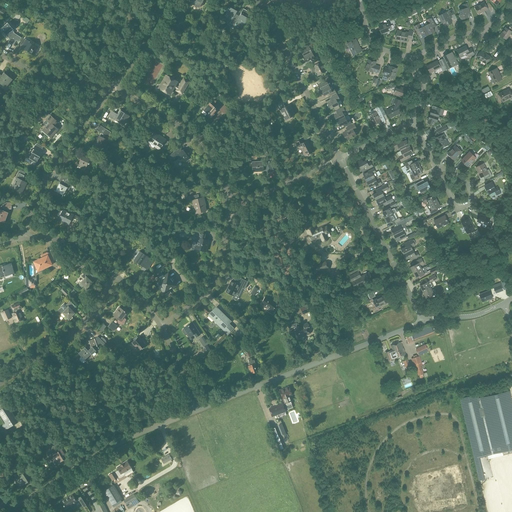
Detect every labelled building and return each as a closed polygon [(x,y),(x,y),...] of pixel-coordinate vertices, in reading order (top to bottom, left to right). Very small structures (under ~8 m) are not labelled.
[(479,4),(475,7),(479,14),(484,11),(488,9),(484,2),(480,5),(479,4)] [(460,10),(461,18),(462,18),(462,19),(468,17),(466,11),(469,10),(467,3),(462,5),(463,9),(460,10)] [(229,8),(224,16),(244,27),(248,19),(241,14),(239,17),(235,15),(237,12),(229,8)] [(452,9),(446,12),(439,16),(442,23),(445,22),(447,25),(452,23),(450,19),(453,17),(452,15),(454,14),(452,9)] [(425,26),(429,34),(435,31),(433,27),(436,26),(432,17),(426,20),(428,24),(425,26)] [(382,33),(389,31),(389,30),(391,29),(389,22),(379,26),(382,33)] [(8,23),(1,29),(10,39),(8,42),(13,45),(16,41),(19,42),(21,38),(14,33),(12,31),(13,30),(8,23)] [(429,34),(425,26),(422,27),(419,23),(414,26),(417,33),(420,31),(423,37),(429,34)] [(506,28),(500,35),(506,39),(511,32),(506,28)] [(412,38),(413,31),(409,31),(409,33),(397,30),(396,39),(407,41),(408,37),(412,38)] [(26,40),(22,46),(25,48),(25,49),(34,55),(36,52),(38,48),(29,43),(30,42),(26,40)] [(356,40),(348,43),(354,54),(361,50),(356,40)] [(304,57),(312,52),(310,49),(312,47),(310,43),(304,46),(305,49),(301,51),(304,57)] [(468,50),(466,46),(457,50),(461,57),(467,54),(469,57),(475,54),(472,48),(468,50)] [(490,57),(481,51),(477,57),(486,64),(490,57)] [(313,56),(312,52),(304,57),(306,62),(311,60),(312,62),(318,59),(316,55),(313,56)] [(458,64),(452,53),(444,57),(450,68),(458,64)] [(376,62),(368,59),(365,70),(373,72),(373,71),(378,72),(380,67),(375,65),(376,62)] [(441,67),(438,61),(433,63),(427,66),(430,73),(441,67)] [(321,62),(309,68),(311,72),(314,70),(317,76),(326,71),(321,62)] [(385,68),(382,80),(386,81),(388,76),(394,78),(397,68),(390,66),(389,69),(385,68)] [(491,75),(488,76),(490,80),(492,79),(494,82),(501,79),(496,69),(489,73),(491,75)] [(0,82),(6,87),(12,79),(9,76),(8,77),(4,74),(2,76),(0,74),(0,82)] [(173,87),(177,89),(178,87),(175,85),(177,81),(167,76),(159,89),(169,95),(173,87)] [(319,86),(318,86),(320,90),(320,89),(321,90),(329,86),(332,84),(333,84),(332,81),(330,81),(328,77),(321,81),(322,83),(318,85),(319,86)] [(183,78),(178,87),(185,91),(190,81),(183,78)] [(321,91),(321,92),(322,95),(323,95),(324,96),(328,93),(330,96),(336,93),(335,91),(336,91),(332,84),(329,86),(321,90),(321,91)] [(397,88),(395,94),(406,98),(409,90),(404,88),(404,87),(397,88)] [(511,95),(509,89),(499,94),(503,101),(511,96),(511,95)] [(340,108),(338,105),(337,102),(340,100),(337,95),(331,97),(333,100),(327,103),(330,109),(333,107),(335,110),(340,108)] [(396,106),(387,110),(391,118),(397,114),(402,111),(400,107),(402,101),(395,99),(394,104),(395,104),(396,106)] [(294,115),(290,106),(286,108),(283,102),(277,106),(280,111),(281,110),(285,119),(294,115)] [(209,103),(203,111),(208,114),(211,116),(217,109),(209,103)] [(52,110),(44,104),(41,108),(44,110),(49,114),(52,110)] [(223,104),(219,109),(225,114),(229,109),(223,104)] [(385,120),(378,106),(375,108),(377,111),(372,114),(373,117),(370,119),(374,125),(382,121),(382,122),(385,120)] [(337,114),(334,116),(337,121),(345,117),(347,115),(345,112),(343,108),(336,111),(337,114)] [(432,109),(430,114),(439,117),(440,114),(442,115),(444,109),(439,108),(438,110),(432,109)] [(112,112),(109,117),(115,121),(116,120),(124,124),(128,116),(125,113),(125,114),(120,112),(118,115),(112,112)] [(430,114),(428,120),(429,120),(428,123),(436,126),(439,117),(430,114)] [(44,125),(46,127),(43,130),(50,137),(57,130),(55,127),(59,122),(50,115),(46,120),(48,121),(44,125)] [(345,117),(337,121),(339,126),(343,125),(344,127),(351,124),(350,120),(350,119),(350,118),(349,117),(349,116),(348,116),(345,117)] [(349,130),(343,133),(346,140),(356,136),(353,131),(356,129),(354,124),(347,127),(349,130)] [(111,133),(106,129),(100,125),(96,130),(101,133),(96,146),(104,149),(107,141),(111,133)] [(441,127),(436,129),(438,134),(446,130),(444,125),(441,127)] [(155,147),(159,150),(166,140),(161,137),(161,138),(154,133),(148,141),(155,146),(155,147)] [(441,148),(448,144),(443,134),(436,138),(441,148)] [(302,139),(296,142),(298,148),(300,147),(305,156),(312,152),(308,145),(309,145),(307,141),(304,143),(302,139)] [(401,151),(410,146),(407,140),(403,142),(402,139),(393,143),(396,148),(399,146),(401,151)] [(454,159),(461,151),(455,145),(448,153),(454,159)] [(28,155),(25,160),(31,164),(32,161),(36,163),(41,153),(40,153),(42,150),(35,146),(33,149),(34,150),(30,157),(28,155)] [(410,146),(401,151),(403,155),(399,157),(401,162),(411,157),(409,154),(413,152),(410,146)] [(173,163),(179,158),(183,164),(186,162),(190,159),(183,150),(182,151),(180,148),(173,153),(168,157),(171,160),(173,163)] [(476,158),(470,152),(462,160),(468,166),(476,158)] [(82,156),(78,166),(81,168),(85,170),(89,160),(90,160),(92,157),(85,154),(83,157),(82,156)] [(362,159),(357,162),(361,169),(366,167),(367,170),(373,166),(371,162),(368,163),(366,160),(363,161),(362,159)] [(405,165),(404,166),(406,170),(408,173),(410,172),(412,171),(416,169),(420,167),(419,164),(417,161),(413,163),(412,160),(410,161),(405,164),(405,165)] [(270,164),(265,166),(262,167),(262,162),(253,163),(253,172),(267,170),(268,173),(273,170),(270,164)] [(489,169),(487,170),(484,163),(477,167),(480,173),(479,173),(481,178),(483,176),(485,179),(492,175),(489,169)] [(410,172),(409,172),(410,175),(412,178),(413,181),(419,178),(417,175),(423,172),(420,167),(416,169),(412,171),(410,172)] [(364,176),(365,177),(364,177),(366,181),(367,180),(367,181),(375,177),(378,176),(374,168),(368,171),(369,174),(364,176)] [(26,183),(22,181),(24,176),(19,173),(16,178),(17,179),(12,188),(21,192),(26,183)] [(377,181),(375,177),(367,181),(370,187),(375,184),(376,187),(382,184),(380,179),(377,181)] [(59,183),(55,191),(63,195),(67,188),(68,188),(71,183),(66,180),(63,185),(59,183)] [(417,189),(420,188),(422,192),(431,187),(427,181),(425,183),(423,180),(415,184),(416,187),(417,189)] [(492,182),(485,186),(489,194),(490,194),(492,197),(496,195),(501,193),(497,186),(495,187),(492,182)] [(389,189),(387,184),(376,190),(377,193),(373,194),(374,195),(373,196),(375,199),(376,199),(376,200),(384,196),(382,192),(389,189)] [(188,198),(186,189),(180,191),(182,199),(188,198)] [(414,200),(409,192),(404,195),(408,203),(414,200)] [(198,194),(190,197),(191,200),(193,200),(196,214),(206,211),(204,204),(205,204),(203,197),(199,198),(198,194)] [(425,196),(422,198),(423,200),(425,203),(426,202),(426,203),(426,204),(426,205),(427,205),(429,205),(431,204),(433,202),(435,201),(437,200),(436,198),(435,195),(432,196),(429,198),(428,196),(427,195),(425,196)] [(384,196),(376,200),(379,205),(384,203),(385,205),(394,201),(391,196),(386,198),(384,196)] [(427,205),(427,206),(428,208),(428,209),(429,209),(430,211),(431,214),(434,212),(437,211),(436,208),(438,207),(440,206),(439,203),(437,200),(435,201),(433,202),(431,204),(429,205),(427,205)] [(0,220),(4,222),(9,209),(11,209),(11,203),(4,203),(4,209),(3,212),(0,210),(0,220)] [(385,218),(396,212),(394,208),(391,210),(390,208),(382,212),(385,218)] [(61,215),(59,220),(64,222),(68,224),(70,221),(73,223),(76,224),(79,218),(76,217),(73,215),(64,211),(61,215)] [(396,212),(385,218),(386,219),(385,220),(386,223),(387,223),(388,222),(388,223),(394,220),(395,224),(396,223),(401,221),(400,219),(399,217),(396,212)] [(480,214),(478,221),(487,225),(487,227),(491,228),(493,223),(489,221),(490,218),(480,214)] [(439,228),(448,223),(447,220),(445,215),(434,221),(436,224),(437,224),(439,228)] [(406,225),(406,223),(404,219),(401,221),(396,223),(398,226),(391,229),(394,235),(406,230),(405,229),(407,228),(406,225)] [(462,223),(467,233),(475,230),(469,219),(462,223)] [(306,228),(309,235),(308,235),(311,240),(320,236),(322,241),(323,241),(324,242),(325,241),(326,241),(326,240),(327,240),(327,239),(325,234),(329,233),(327,227),(324,228),(323,227),(314,231),(311,226),(306,228)] [(407,232),(406,230),(394,235),(398,241),(406,237),(404,233),(407,232)] [(197,239),(198,239),(196,249),(206,251),(208,241),(204,240),(205,234),(199,233),(197,239)] [(413,240),(412,240),(412,239),(405,243),(407,246),(401,249),(404,254),(413,249),(411,247),(415,245),(416,244),(416,243),(415,240),(413,240)] [(413,249),(404,254),(407,259),(412,257),(413,259),(420,256),(417,252),(415,253),(413,249)] [(38,270),(46,266),(53,263),(54,260),(52,254),(48,253),(43,255),(44,258),(35,262),(38,270)] [(140,253),(134,261),(137,263),(138,262),(142,265),(144,262),(150,266),(154,261),(148,256),(147,257),(140,253)] [(422,268),(420,265),(424,263),(421,258),(415,261),(416,264),(411,267),(414,273),(422,268)] [(2,265),(0,265),(0,277),(0,278),(5,276),(5,274),(14,271),(11,263),(2,266),(2,265)] [(324,270),(325,270),(322,263),(312,267),(315,273),(317,272),(319,277),(326,274),(324,270)] [(425,267),(422,268),(414,273),(416,277),(416,278),(425,274),(427,272),(426,270),(426,268),(425,267)] [(84,279),(80,283),(86,289),(93,283),(90,280),(93,276),(85,269),(82,272),(83,274),(81,276),(84,279)] [(353,281),(356,280),(360,286),(372,280),(368,273),(360,277),(358,272),(350,276),(353,281)] [(168,275),(157,282),(165,293),(175,285),(168,275)] [(423,284),(420,286),(423,292),(431,288),(434,286),(431,282),(437,279),(435,275),(429,278),(430,281),(429,281),(427,278),(421,281),(423,284)] [(228,287),(226,292),(234,296),(236,292),(239,294),(242,288),(245,289),(248,282),(238,277),(235,283),(233,282),(231,281),(231,282),(229,285),(230,286),(229,288),(228,287)] [(27,287),(19,292),(21,295),(29,290),(27,287)] [(69,293),(64,288),(61,291),(66,296),(69,293)] [(431,288),(423,292),(426,298),(436,293),(438,295),(444,292),(442,288),(436,291),(435,289),(432,290),(431,288)] [(483,302),(493,297),(490,290),(480,294),(483,302)] [(373,300),(377,308),(389,302),(385,294),(373,300)] [(273,307),(275,303),(270,299),(270,298),(266,296),(261,304),(268,308),(266,311),(273,316),(277,310),(273,307)] [(15,312),(12,314),(16,323),(23,320),(19,311),(17,312),(17,311),(22,308),(19,302),(11,306),(14,312),(15,312)] [(64,303),(61,307),(62,308),(64,311),(62,313),(68,319),(75,313),(72,310),(75,308),(69,302),(66,304),(66,305),(64,303)] [(303,315),(310,312),(307,304),(300,307),(303,315)] [(127,320),(124,318),(127,313),(119,307),(113,315),(118,319),(118,320),(118,321),(118,322),(118,323),(118,324),(120,325),(121,325),(122,325),(123,324),(127,320)] [(1,313),(4,319),(11,316),(8,309),(1,313)] [(214,309),(208,315),(214,321),(215,320),(224,329),(223,330),(228,334),(233,328),(229,324),(231,322),(219,310),(217,312),(214,309)] [(294,331),(298,339),(309,334),(306,328),(309,327),(307,323),(303,325),(304,327),(299,329),(298,326),(299,325),(296,319),(287,323),(289,329),(294,327),(295,331),(294,331)] [(118,326),(112,322),(108,327),(114,331),(118,326)] [(186,335),(188,338),(194,334),(196,337),(200,335),(192,323),(185,328),(183,330),(183,331),(185,334),(186,335)] [(411,334),(405,336),(408,342),(413,340),(413,338),(424,334),(425,335),(433,332),(431,325),(422,328),(411,333),(411,334)] [(260,330),(262,337),(269,334),(266,327),(260,330)] [(215,349),(210,343),(209,341),(205,335),(201,338),(203,339),(202,340),(205,344),(206,343),(207,345),(205,347),(209,353),(215,349)] [(85,347),(78,353),(82,357),(80,359),(80,360),(82,363),(84,363),(86,361),(84,360),(91,354),(92,355),(96,351),(99,348),(97,346),(97,345),(104,342),(98,336),(94,339),(89,341),(90,345),(91,347),(88,350),(85,347)] [(139,337),(132,343),(139,351),(146,345),(139,337)] [(393,359),(396,358),(406,355),(401,343),(402,343),(402,342),(391,346),(393,351),(391,352),(390,351),(386,353),(389,361),(394,359),(393,359)] [(426,344),(416,349),(419,355),(429,351),(426,344)] [(222,357),(220,355),(215,358),(217,361),(218,360),(220,363),(225,360),(223,357),(222,357)] [(423,366),(420,356),(412,358),(415,368),(416,368),(418,375),(420,375),(420,377),(423,376),(422,374),(423,374),(421,366),(423,366)] [(251,364),(251,365),(248,366),(249,370),(250,370),(252,374),(257,372),(254,364),(256,363),(254,360),(253,361),(252,358),(248,359),(250,364),(251,364)] [(292,403),(291,401),(289,396),(292,395),(289,387),(279,390),(283,399),(285,403),(288,402),(288,404),(292,403)] [(478,394),(460,398),(473,453),(475,461),(479,480),(485,479),(480,457),(511,449),(511,400),(510,391),(479,398),(478,394)] [(269,409),(272,417),(286,412),(283,404),(269,409)] [(17,423),(7,407),(0,411),(0,414),(6,424),(3,426),(5,430),(17,423)] [(286,434),(282,424),(278,426),(281,435),(283,434),(286,434)] [(271,429),(278,446),(281,444),(280,440),(277,434),(275,428),(271,429)] [(387,444),(393,449),(396,444),(390,440),(387,444)] [(47,453),(49,457),(55,465),(63,460),(62,457),(65,455),(61,448),(53,446),(52,450),(47,453)] [(164,464),(172,459),(169,455),(161,459),(164,464)] [(115,471),(109,475),(113,481),(118,477),(117,476),(121,474),(124,472),(125,474),(132,470),(131,468),(128,461),(124,463),(120,465),(121,465),(117,468),(119,470),(115,472),(115,471)] [(22,471),(23,473),(14,479),(19,487),(28,482),(26,478),(30,476),(26,469),(22,471)] [(113,486),(104,491),(112,505),(121,499),(113,486)] [(139,503),(134,494),(124,500),(129,509),(139,503)] [(66,509),(79,500),(84,507),(89,504),(84,495),(78,498),(78,499),(76,500),(72,495),(61,502),(66,509)] [(102,511),(107,511),(103,502),(99,505),(102,511)]
